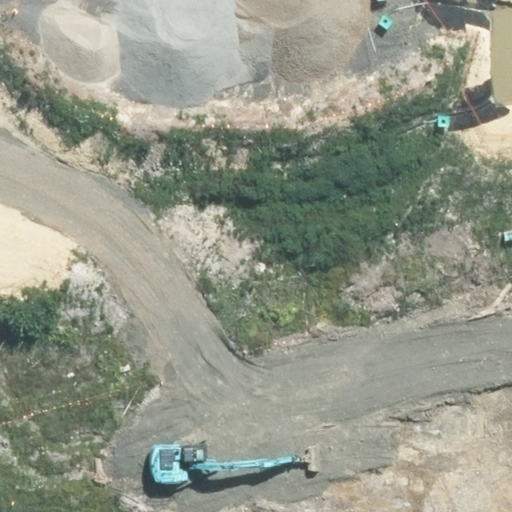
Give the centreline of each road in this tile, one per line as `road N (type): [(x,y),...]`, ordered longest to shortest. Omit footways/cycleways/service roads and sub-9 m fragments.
road 1 (trunk): [(511,226),(0,155)]
road 2 (trunk): [(0,15),(511,63)]
